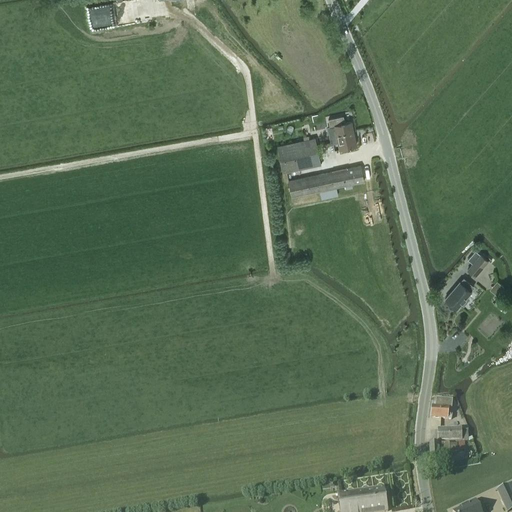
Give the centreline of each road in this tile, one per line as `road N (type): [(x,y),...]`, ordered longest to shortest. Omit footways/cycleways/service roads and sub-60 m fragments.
road 1 (unclassified): [(433,511),(421,460),(432,319),(388,140),(337,0)]
road 2 (track): [(0,176),(255,133),(242,62),(179,12),(141,0)]
road 3 (track): [(255,133),(274,277)]
